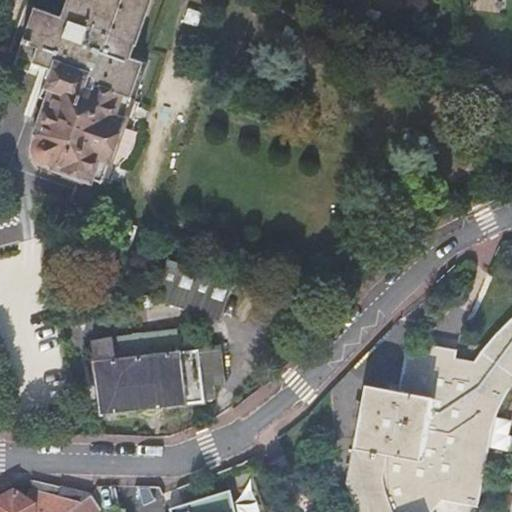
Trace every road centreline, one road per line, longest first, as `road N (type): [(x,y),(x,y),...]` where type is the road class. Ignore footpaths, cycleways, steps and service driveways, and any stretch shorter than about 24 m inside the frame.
road 1 (unclassified): [(511,218),(488,223),(428,262),(300,387),(209,449),(161,466),(0,457)]
road 2 (unknown): [(0,220),(30,459)]
